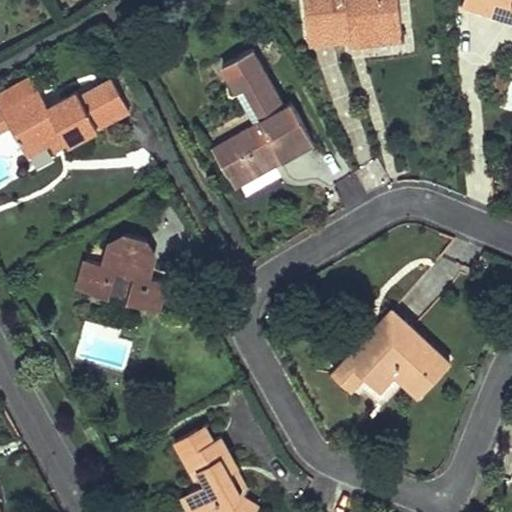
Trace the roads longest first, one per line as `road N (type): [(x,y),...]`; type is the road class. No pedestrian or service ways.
road 1 (residential): [(511,240),(422,205),(392,208),(263,283),(246,310),(247,334),(308,446),(330,464),(449,506)]
road 2 (residential): [(0,357),(83,511)]
road 3 (residential): [(511,364),(449,506)]
